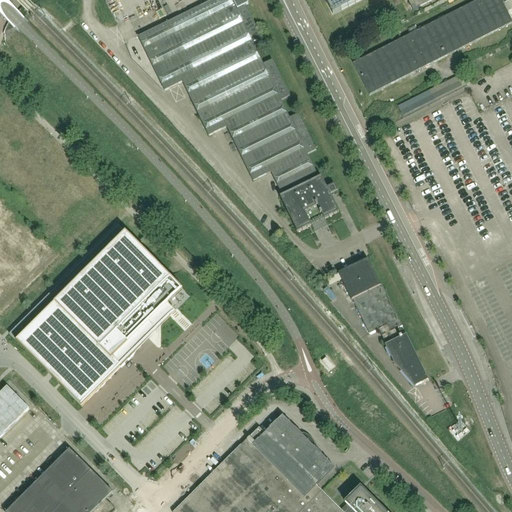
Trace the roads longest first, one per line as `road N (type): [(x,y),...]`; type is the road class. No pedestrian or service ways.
road 1 (secondary): [(511,476),(458,346),(283,0)]
road 2 (unclassified): [(437,511),(331,413),(311,373),(281,381)]
road 3 (unclassified): [(0,353),(154,501)]
road 4 (unclassified): [(154,501),(247,403),(281,381)]
